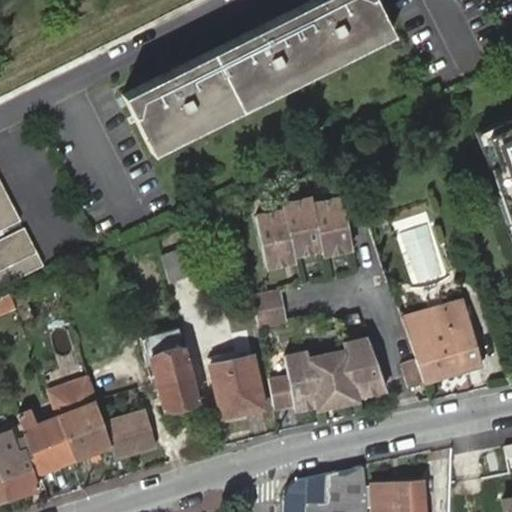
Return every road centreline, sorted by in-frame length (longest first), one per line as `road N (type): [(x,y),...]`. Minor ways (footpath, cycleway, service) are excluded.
road 1 (residential): [(511,405),(255,462)]
road 2 (residential): [(255,462),(98,511)]
